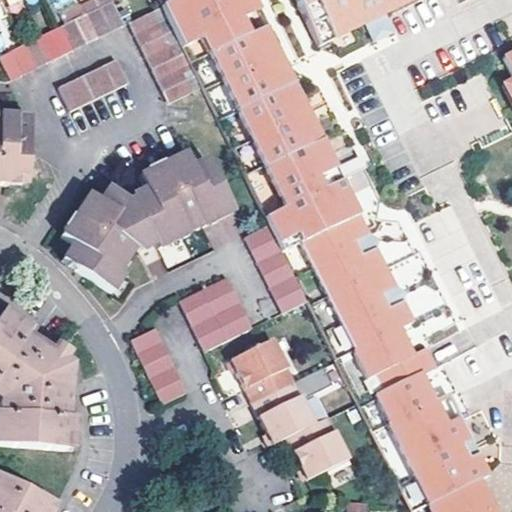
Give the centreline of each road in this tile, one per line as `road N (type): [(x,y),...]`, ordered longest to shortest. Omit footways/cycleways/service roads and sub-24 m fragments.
road 1 (residential): [(105,511),(127,436),(114,373),(67,300),(18,259)]
road 2 (residential): [(384,64),(511,325)]
road 3 (residential): [(384,64),(511,1)]
